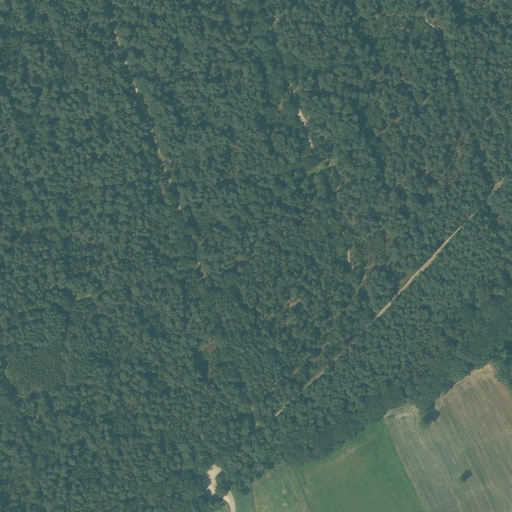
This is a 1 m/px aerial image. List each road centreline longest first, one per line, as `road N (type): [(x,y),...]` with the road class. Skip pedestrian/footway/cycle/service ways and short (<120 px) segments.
road 1 (track): [(191,244),(104,0)]
road 2 (track): [(0,318),(197,263)]
road 3 (track): [(259,0),(319,169)]
road 4 (track): [(372,317),(495,187)]
road 5 (track): [(256,431),(197,263)]
road 6 (track): [(256,431),(372,317)]
road 7 (track): [(319,169),(372,317)]
